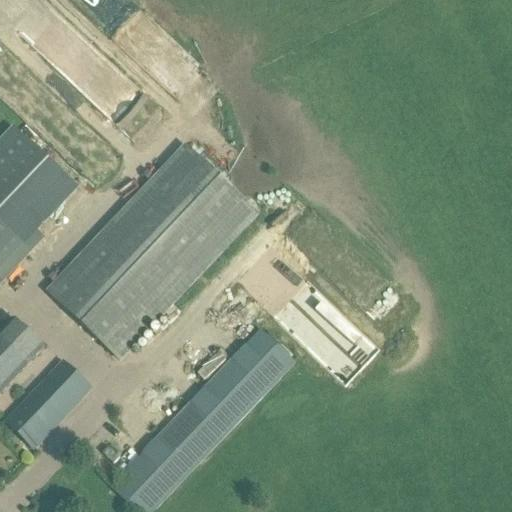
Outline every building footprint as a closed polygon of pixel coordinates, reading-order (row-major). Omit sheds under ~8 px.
[(17,131),(0,149),(0,286),(31,254),(25,248),(80,190),(17,131)] [(188,151),(50,297),(121,364),(260,219),(188,151)] [(0,399),(45,351),(14,321),(0,335),(0,399)] [(261,334),(113,491),(135,511),(153,511),(293,364),(261,334)] [(182,348),(167,363),(161,358),(120,399),(146,425),(203,369),(182,348)] [(65,364),(5,425),(35,454),(94,392),(65,364)]
